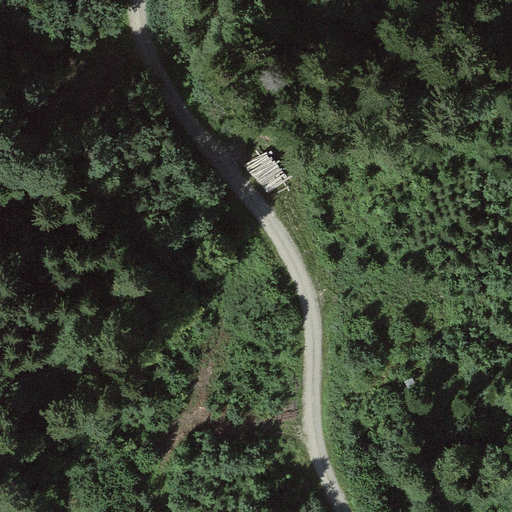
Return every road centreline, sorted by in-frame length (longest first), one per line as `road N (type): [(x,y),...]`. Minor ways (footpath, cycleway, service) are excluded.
road 1 (track): [(351,511),(319,461),(316,351),(300,265),(140,44),(138,0)]
road 2 (track): [(193,120),(283,154),(337,151),(438,122)]
